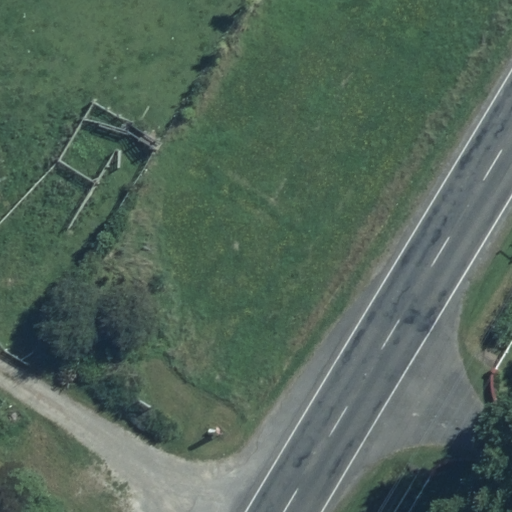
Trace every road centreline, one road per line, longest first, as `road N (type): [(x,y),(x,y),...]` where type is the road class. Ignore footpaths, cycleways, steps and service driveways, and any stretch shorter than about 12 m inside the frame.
road 1 (primary): [(511,128),(280,511)]
road 2 (unknown): [(394,323),(511,394)]
